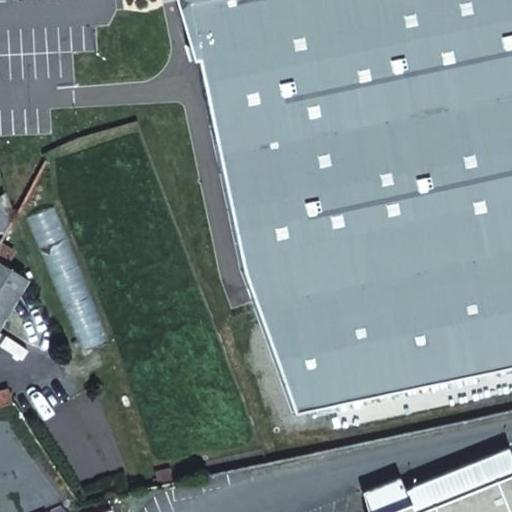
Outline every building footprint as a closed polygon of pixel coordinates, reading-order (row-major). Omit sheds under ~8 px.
[(511,0),(169,0),(187,59),(192,59),(234,269),(285,417),(511,368),(511,0)] [(0,230),(3,228),(13,211),(6,191),(0,196),(0,230)] [(0,263),(0,322),(26,280),(0,263)] [(0,390),(0,405),(12,402),(8,388),(0,390)] [(511,511),(511,459),(507,446),(409,486),(410,488),(402,491),(407,503),(384,511),(511,511)] [(384,511),(407,503),(402,491),(396,476),(365,489),(373,511),(384,511)]
